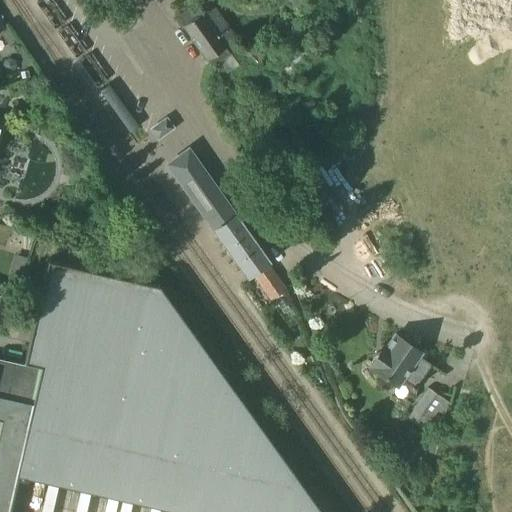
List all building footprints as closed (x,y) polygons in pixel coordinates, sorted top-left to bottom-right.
[(355,0),(342,0),(342,1),(362,14),(367,7),(355,0)] [(183,26),(194,43),(224,23),(213,7),(203,15),(196,4),(178,16),(184,25),(183,26)] [(268,32),(279,43),(303,20),(294,10),(283,20),(282,18),(268,32)] [(224,23),(194,43),(211,67),(219,62),(226,72),(236,65),(223,45),(234,38),(224,23)] [(269,75),(286,86),(311,45),(298,36),(291,48),(288,46),(269,75)] [(238,56),(249,68),(268,52),(258,39),(238,56)] [(146,128),(156,141),(173,128),(164,115),(146,128)] [(186,151),(167,164),(213,228),(232,214),(186,151)] [(330,193),(323,196),(329,210),(347,201),(336,175),(324,180),(330,193)] [(423,212),(406,198),(402,202),(443,239),(449,232),(425,210),(423,212)] [(213,228),(212,228),(246,275),(250,273),(264,262),(265,261),(232,214),(213,228)] [(7,511),(16,476),(174,511),(318,511),(158,280),(47,254),(22,364),(0,359),(0,511),(7,511)] [(4,288),(19,292),(28,262),(12,258),(4,288)] [(251,272),(250,273),(269,300),(283,290),(284,289),(276,279),(264,262),(251,272)] [(381,346),(367,366),(396,387),(400,382),(412,391),(429,366),(417,357),(420,353),(393,334),(383,348),(381,346)] [(405,418),(422,430),(436,411),(443,416),(447,403),(426,388),(405,418)] [(511,511),(511,447),(503,511),(511,511)]
